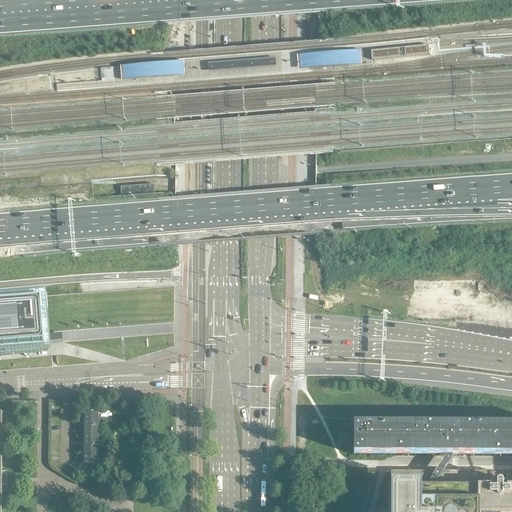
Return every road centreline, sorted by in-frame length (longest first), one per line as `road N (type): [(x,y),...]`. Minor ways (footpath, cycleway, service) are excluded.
road 1 (motorway): [(0,266),(511,224)]
road 2 (motorway): [(0,229),(495,188)]
road 3 (secondary): [(219,0),(221,352)]
road 4 (secondary): [(262,305),(260,0)]
road 5 (motorway): [(261,370),(511,385)]
road 6 (motorway): [(226,0),(0,17)]
road 7 (motorway): [(423,343),(288,347),(261,356)]
road 8 (secondary): [(257,511),(261,370)]
road 9 (secondary): [(220,373),(218,511)]
road 10 (motorway): [(423,343),(289,322)]
